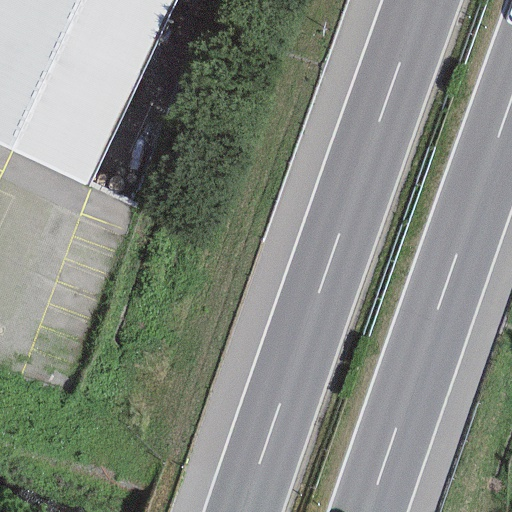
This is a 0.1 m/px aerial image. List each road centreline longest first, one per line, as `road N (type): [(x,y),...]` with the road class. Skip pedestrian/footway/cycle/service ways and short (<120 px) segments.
road 1 (motorway): [(426,0),(247,511)]
road 2 (motorway): [(371,511),(511,107)]
road 3 (unknown): [(0,161),(126,210)]
road 4 (unknown): [(0,320),(50,301),(115,254)]
